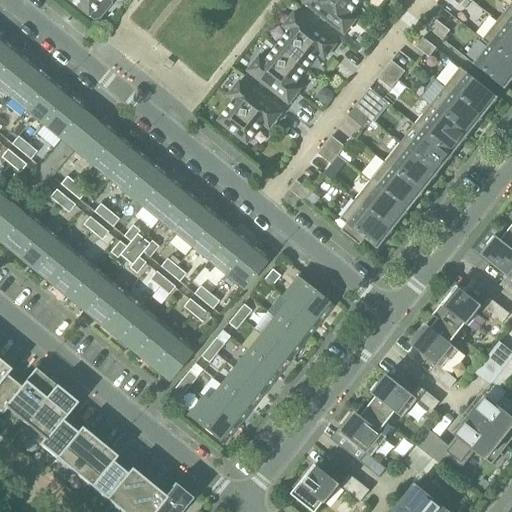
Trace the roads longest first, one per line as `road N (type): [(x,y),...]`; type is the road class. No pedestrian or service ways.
road 1 (residential): [(17,0),(265,203)]
road 2 (residential): [(242,505),(0,302)]
road 3 (residential): [(424,0),(265,203)]
road 4 (residential): [(395,313),(242,505)]
road 5 (residential): [(511,167),(395,313)]
road 6 (residential): [(265,203),(395,313)]
